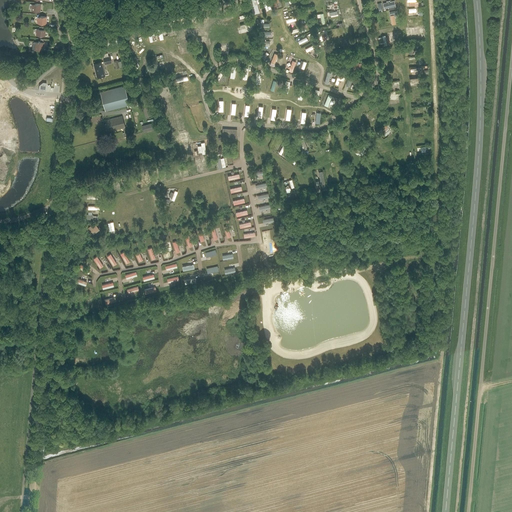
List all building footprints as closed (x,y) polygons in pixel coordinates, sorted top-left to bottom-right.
[(259,13),(255,0),(253,0),(249,1),(246,1),(247,5),(250,5),(252,15),(259,13)] [(278,8),(278,5),(282,5),(281,0),(272,0),(273,8),(278,8)] [(387,2),(387,3),(383,4),(384,9),(395,7),(394,1),(390,2),(389,1),(387,2)] [(39,27),(39,29),(37,29),(36,35),(45,36),(46,30),(43,30),(43,27),(39,27)] [(297,40),(299,44),(309,39),(307,36),(297,40)] [(108,46),(119,43),(118,37),(106,40),(108,46)] [(33,42),(32,50),(39,50),(39,49),(44,49),(44,42),(44,40),(41,39),(41,42),(38,42),(38,43),(33,42)] [(281,53),(277,65),(285,67),(289,56),(281,53)] [(294,71),(299,59),(290,55),(285,68),(294,71)] [(106,65),(113,63),(111,56),(104,58),(106,65)] [(419,58),(410,58),(410,65),(423,65),(423,56),(419,56),(419,58)] [(356,57),(350,59),(355,72),(366,69),(364,63),(359,64),(356,57)] [(98,78),(105,76),(102,62),(94,64),(98,78)] [(306,76),(310,77),(311,75),(316,77),(317,74),(314,72),(315,70),(309,68),(306,76)] [(345,77),(338,74),(335,84),(339,85),(340,80),(344,81),(345,77)] [(106,112),(130,106),(125,87),(101,93),(106,112)] [(376,109),(367,116),(369,120),(378,113),(376,109)] [(108,132),(125,127),(122,117),(106,121),(107,124),(106,125),(108,132)] [(154,130),(152,124),(142,127),(144,133),(154,130)] [(381,131),(386,136),(390,131),(389,129),(391,127),(389,124),(381,131)] [(237,138),(237,130),(222,129),(222,137),(237,138)] [(172,137),(174,145),(180,143),(179,140),(186,138),(185,134),(172,137)] [(265,145),(266,141),(270,142),(271,139),(268,139),(268,135),(263,134),(261,145),(265,145)] [(325,148),(333,145),(329,134),(321,137),(325,148)] [(301,150),(307,147),(303,138),(297,141),(301,150)] [(382,155),(387,153),(384,147),(382,148),(379,141),(373,144),(378,155),(381,153),(382,155)] [(204,142),(200,143),(201,145),(197,146),(198,153),(205,152),(204,142)] [(362,146),(355,151),(358,155),(365,150),(362,146)] [(386,157),(389,168),(396,165),(393,155),(386,157)] [(218,168),(226,167),(223,157),(216,159),(218,168)] [(202,162),(196,164),(199,173),(202,172),(201,168),(204,168),(202,162)] [(326,187),(323,171),(318,172),(321,188),(326,187)] [(259,189),(259,192),(267,191),(267,183),(253,184),(254,190),(259,189)] [(174,190),(174,192),(170,192),(169,199),(176,200),(177,191),(174,190)] [(88,229),(93,236),(100,230),(97,225),(94,227),(93,225),(88,229)] [(271,230),(262,231),(264,242),(268,242),(268,243),(272,242),(271,230)] [(151,260),(155,258),(151,247),(147,248),(151,260)] [(138,262),(143,260),(138,249),(134,251),(138,262)] [(126,264),(129,261),(123,251),(119,254),(126,264)] [(106,256),(112,266),(117,263),(111,253),(106,256)] [(97,256),(93,258),(99,268),(103,265),(97,256)] [(166,271),(177,267),(176,263),(164,266),(166,271)] [(124,275),(125,279),(138,275),(136,271),(124,275)] [(75,282),(86,286),(87,281),(77,277),(75,282)]
